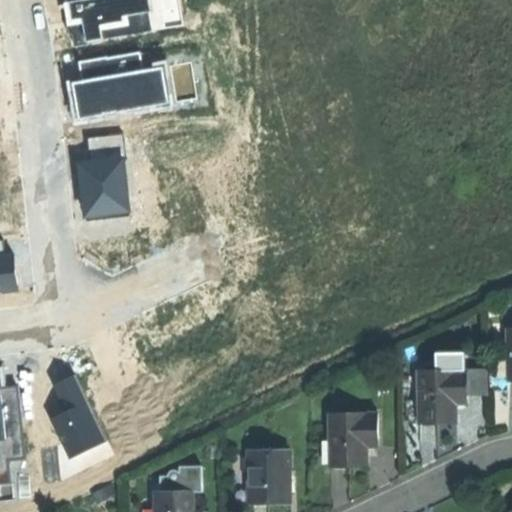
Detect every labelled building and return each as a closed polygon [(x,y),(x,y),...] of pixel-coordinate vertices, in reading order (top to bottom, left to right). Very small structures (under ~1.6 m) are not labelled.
[(65,0),(68,21),(83,19),(86,41),(102,39),(100,24),(122,21),(121,16),(151,12),(148,0),(65,0)] [(141,52),(79,61),(82,82),(70,84),(76,120),(174,105),(168,67),(143,71),(141,52)] [(131,215),(123,135),(88,139),(90,159),(77,160),(83,220),(131,215)] [(3,241),(0,241),(0,293),(16,291),(12,252),(4,253),(3,241)] [(467,369),(467,394),(489,394),(489,368),(467,369)] [(1,369),(0,369),(0,483),(11,483),(9,459),(26,457),(18,388),(3,389),(1,369)] [(459,403),(467,403),(467,394),(467,369),(419,369),(420,423),(435,422),(459,422),(459,403)] [(76,378),(53,388),(65,414),(50,421),(67,459),(105,442),(76,378)] [(329,412),(329,465),(349,465),(369,465),(369,445),(377,445),(377,412),(329,412)] [(291,502),(289,450),(248,451),(249,504),(271,503),(291,502)] [(160,493),(194,492),(202,492),(201,467),(179,467),(180,477),(159,477),(160,493)] [(153,494),(154,511),(194,511),(194,492),(160,493),(153,494)]
